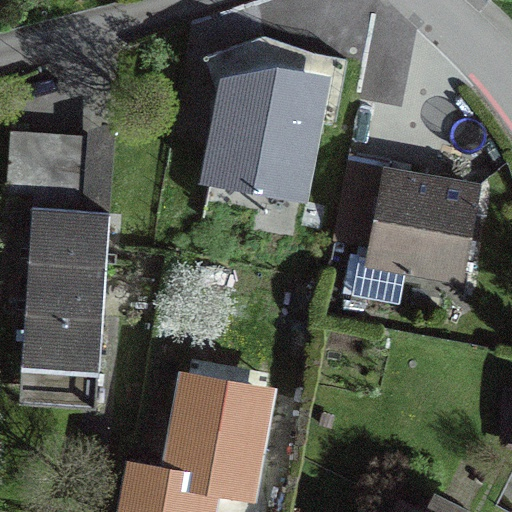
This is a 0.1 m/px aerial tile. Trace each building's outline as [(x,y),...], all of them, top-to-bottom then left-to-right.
[(276,56),(221,70),(203,170),(301,187),(324,64),(276,56)] [(486,192),(391,174),(372,275),(467,293),(486,192)] [(113,206),(31,201),(21,359),(102,365),(113,206)] [(253,481),(266,408),(182,394),(170,462),(137,456),(127,511),(208,511),(215,474),(253,481)] [(511,394),(507,394),(502,449),(511,450),(511,394)] [(449,511),(407,490),(395,511),(449,511)]
